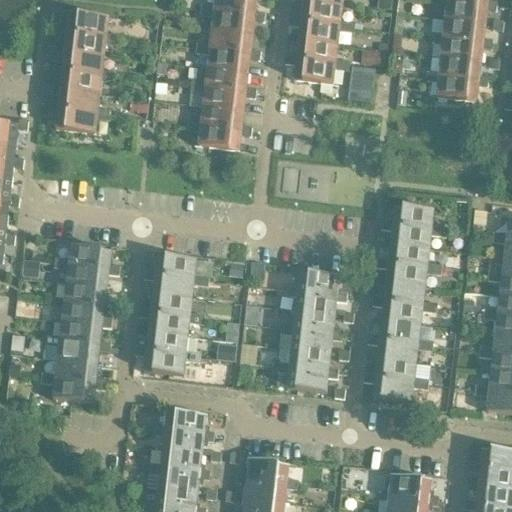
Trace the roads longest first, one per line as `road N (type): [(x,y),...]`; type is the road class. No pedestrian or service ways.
road 1 (residential): [(254,236),(368,251),(348,438)]
road 2 (residential): [(254,236),(286,0)]
road 3 (residential): [(348,438),(258,430),(231,408),(121,395)]
road 4 (residential): [(121,395),(141,222)]
road 5 (residential): [(25,208),(36,94),(0,87)]
road 6 (residential): [(0,322),(10,324),(25,208)]
